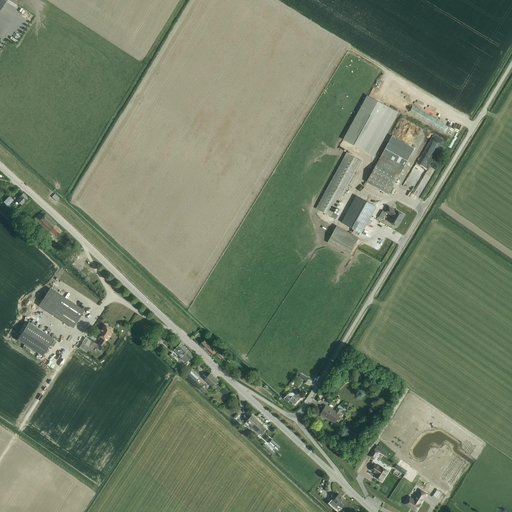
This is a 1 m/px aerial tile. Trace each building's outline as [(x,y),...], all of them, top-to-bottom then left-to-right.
[(367,95),(343,139),(364,151),(388,107),(367,95)] [(392,136),(376,164),(399,176),(414,148),(392,136)] [(436,139),(435,138),(421,160),(429,165),(437,151),(438,151),(442,145),(438,142),(439,141),(436,139)] [(336,219),(338,215),(333,213),(361,161),(346,152),(316,208),(336,219)] [(376,164),(367,182),(389,194),(399,176),(376,164)] [(426,179),(429,180),(428,181),(433,183),(438,170),(431,167),(426,179)] [(423,197),(428,184),(422,182),(417,195),(423,197)] [(348,192),(341,207),(344,209),(347,211),(354,195),(348,192)] [(23,193),(18,199),(17,200),(22,205),(23,204),(28,198),(23,193)] [(55,197),(60,202),(64,198),(58,193),(55,197)] [(361,233),(376,206),(356,195),(341,222),(361,233)] [(7,205),(13,199),(9,196),(3,201),(7,205)] [(405,215),(395,209),(395,210),(388,206),(385,212),(392,216),(388,222),(394,225),(394,226),(396,227),(396,226),(398,227),(405,215)] [(59,235),(62,231),(55,225),(56,224),(43,211),(39,215),(35,219),(47,232),(46,233),(49,236),(50,235),(53,237),(55,235),(57,237),(59,235)] [(359,238),(336,225),(327,242),(350,254),(359,238)] [(73,327),(84,311),(50,288),(39,305),(73,327)] [(28,322),(17,339),(42,356),(53,339),(28,322)] [(103,345),(110,335),(113,331),(104,325),(98,335),(102,338),(103,338),(100,342),(99,344),(103,346),(103,345)] [(201,344),(200,345),(212,355),(213,354),(215,352),(215,351),(217,348),(212,344),(206,338),(203,341),(201,344)] [(79,348),(87,353),(90,348),(82,343),(79,348)] [(190,360),(194,356),(181,343),(174,350),(186,362),(189,359),(190,360)] [(195,381),(198,378),(191,371),(188,374),(195,381)] [(205,379),(213,386),(218,380),(210,373),(205,379)] [(288,394),(284,398),(287,402),(289,400),(294,405),(301,398),(295,393),(294,394),(293,392),(289,393),(288,394)] [(335,411),(334,410),(326,405),(320,414),(335,423),(340,414),(339,414),(342,410),(337,407),(335,411)] [(266,429),(262,426),(263,425),(252,415),(249,419),(245,422),(252,429),(254,427),(258,431),(261,434),(266,429)] [(374,449),(375,449),(378,452),(385,456),(387,452),(377,445),(374,449)] [(374,458),(378,452),(375,449),(370,456),(374,458)] [(407,470),(396,464),(394,468),(405,474),(407,470)] [(379,468),(374,465),(371,470),(376,474),(374,477),(381,481),(387,471),(380,467),(379,468)] [(438,499),(443,493),(437,489),(433,495),(438,499)] [(422,499),(426,494),(420,490),(417,495),(417,496),(414,501),(409,497),(405,504),(416,511),(420,504),(419,504),(422,499)] [(339,494),(338,494),(335,498),(332,501),(331,502),(338,509),(340,508),(343,504),(346,500),(343,498),(343,497),(342,496),(339,494)]
